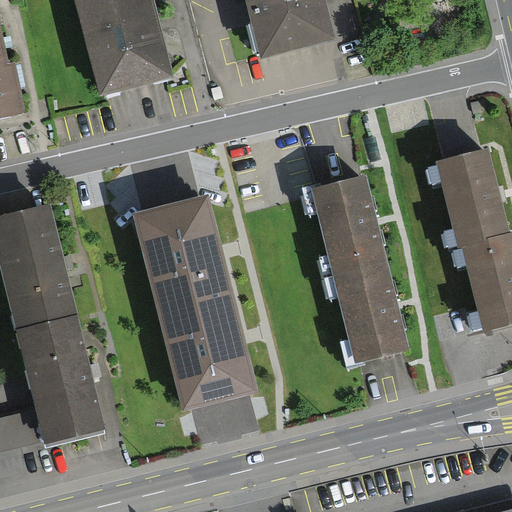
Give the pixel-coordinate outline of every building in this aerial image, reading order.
[(168,74),(148,0),(80,0),(104,91),(168,74)] [(331,35),(321,0),(251,0),(264,52),(331,35)] [(0,113),(19,109),(0,24),(0,113)] [(506,235),(486,152),(440,163),(460,246),(465,245),(506,235)] [(375,222),(364,179),(316,191),(337,277),(385,265),(375,222)] [(217,252),(204,201),(139,217),(186,404),(251,388),(238,339),(217,252)] [(49,210),(0,221),(0,243),(20,328),(74,316),(62,262),(49,210)] [(485,327),(511,320),(511,235),(511,234),(506,235),(465,245),(485,327)] [(395,307),(385,265),(337,277),(358,361),(406,349),(395,307)] [(20,328),(40,411),(47,442),(101,429),(88,373),(74,316),(20,328)] [(0,453),(47,442),(40,411),(0,420),(0,453)]
